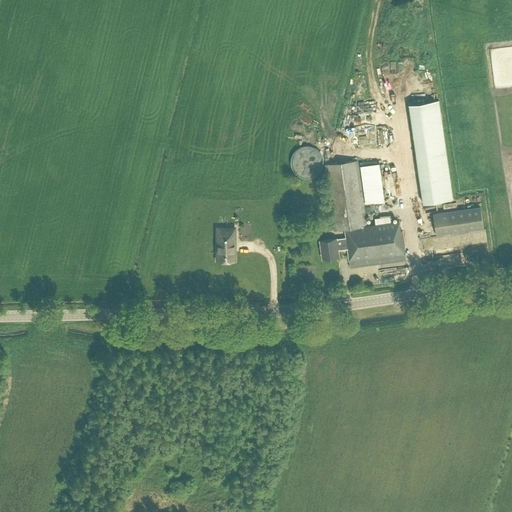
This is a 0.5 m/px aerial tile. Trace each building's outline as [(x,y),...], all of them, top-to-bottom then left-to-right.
[(348,76),(348,91),(356,92),(357,76),(348,76)] [(397,110),(399,126),(422,122),(422,123),(455,117),(452,101),(403,110),(403,109),(397,110)] [(303,178),(310,177),(317,174),(321,167),(322,159),(319,152),(313,147),(306,146),(298,148),(292,153),(290,160),(291,168),(296,174),(303,178)] [(349,267),(405,259),(401,230),(399,230),(398,221),(366,226),(357,159),(325,163),(334,230),(344,228),(345,237),(320,241),(322,257),(338,255),(337,249),(347,248),(349,267)] [(379,162),(360,165),(366,202),(384,199),(379,162)] [(436,234),(483,228),(480,206),(433,212),(436,234)] [(372,221),(388,219),(387,212),(371,214),(372,221)] [(216,228),(216,260),(235,260),(235,228),(216,228)]
